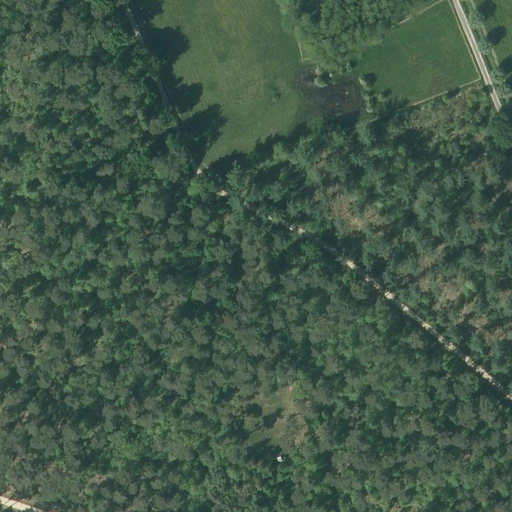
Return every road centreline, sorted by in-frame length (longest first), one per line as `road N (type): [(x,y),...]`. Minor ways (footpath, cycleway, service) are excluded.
road 1 (track): [(123,0),(198,177),(330,248),(511,398)]
road 2 (track): [(511,143),(453,0)]
road 3 (track): [(0,357),(27,272),(0,253)]
